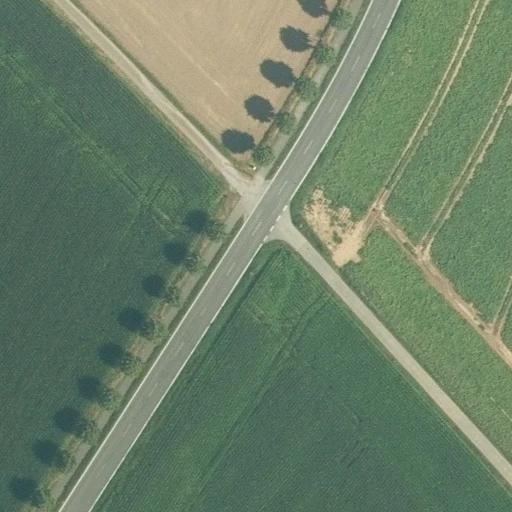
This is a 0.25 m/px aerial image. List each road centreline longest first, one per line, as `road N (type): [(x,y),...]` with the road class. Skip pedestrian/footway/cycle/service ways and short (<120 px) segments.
road 1 (unclassified): [(511,480),(265,213)]
road 2 (secondary): [(73,511),(265,213)]
road 3 (track): [(57,0),(265,213)]
road 4 (secondary): [(265,213),(385,0)]
